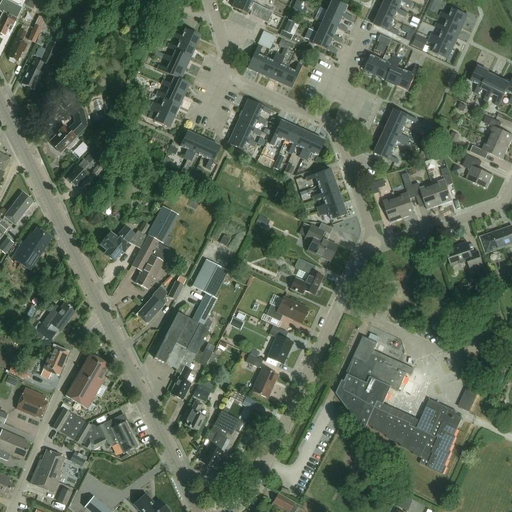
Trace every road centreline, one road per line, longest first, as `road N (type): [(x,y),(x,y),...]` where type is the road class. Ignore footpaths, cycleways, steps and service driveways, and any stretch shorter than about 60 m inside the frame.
road 1 (residential): [(229,511),(245,502),(362,252),(375,248)]
road 2 (tertiary): [(105,320),(0,102)]
road 3 (residential): [(105,320),(83,338),(10,511)]
road 4 (tertiary): [(198,511),(105,320)]
road 5 (residential): [(319,118),(239,81),(209,0)]
road 6 (residential): [(511,185),(502,204),(375,248)]
road 7 (residential): [(375,248),(336,139),(319,118)]
